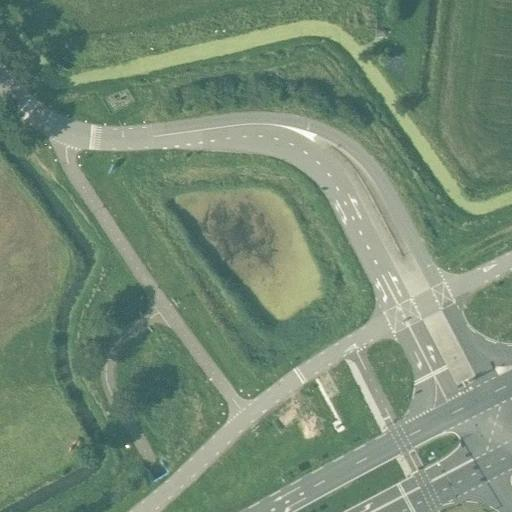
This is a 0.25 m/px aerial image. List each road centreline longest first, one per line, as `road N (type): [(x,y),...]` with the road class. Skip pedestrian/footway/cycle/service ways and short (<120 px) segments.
road 1 (unclassified): [(146,511),(300,375),(410,313)]
road 2 (tertiary): [(273,125),(91,138),(50,125),(0,71)]
road 3 (tertiary): [(442,296),(363,157),(321,130),(273,125)]
road 4 (tertiary): [(273,125),(305,142),(338,177),(410,313)]
road 5 (primary): [(460,410),(273,511)]
